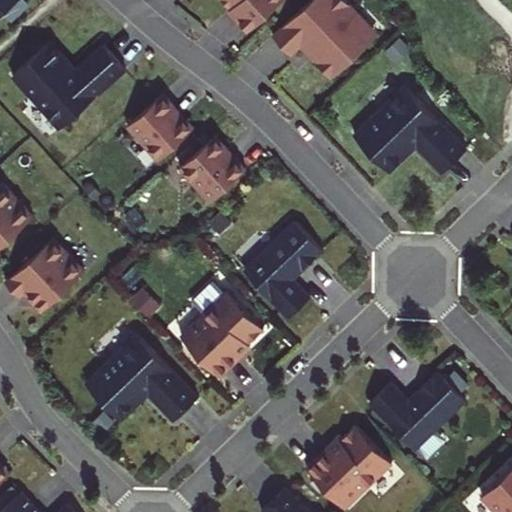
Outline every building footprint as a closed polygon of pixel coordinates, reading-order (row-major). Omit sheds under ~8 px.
[(0,0),(0,12),(13,0),(0,0)] [(236,19),(247,30),(279,0),(223,0),(230,8),(239,17),(236,19)] [(345,0),(308,0),(272,34),(290,53),(299,44),(306,52),(311,47),(320,55),(314,60),(330,77),(371,39),(348,14),(354,9),(345,0)] [(239,17),(230,8),(228,10),(236,19),(239,17)] [(348,14),(371,39),(377,33),(354,9),(348,14)] [(59,126),(125,68),(103,43),(75,68),(50,40),(12,73),(59,126)] [(314,60),(320,55),(311,47),(306,52),(314,60)] [(442,170),(465,147),(404,84),(353,133),(388,170),(416,143),(442,170)] [(173,104),(162,92),(127,124),(157,158),(189,130),(178,118),(169,108),(173,104)] [(169,108),(178,118),(182,114),(178,109),(173,104),(169,108)] [(209,199),(245,168),(234,156),(230,159),(222,150),(211,137),(179,165),(209,199)] [(225,146),(222,150),(230,159),(234,156),(230,151),(225,146)] [(0,245),(32,215),(1,182),(0,182),(0,245)] [(292,277),(322,247),(300,226),(294,219),(243,269),(289,315),(310,295),(292,277)] [(31,299),(34,296),(41,296),(48,303),(84,270),(53,237),(5,281),(19,295),(24,291),(31,299)] [(227,290),(180,335),(220,375),(238,357),(235,354),(263,327),(227,290)] [(41,296),(34,296),(31,299),(37,305),(41,310),(48,303),(41,296)] [(266,330),(263,327),(235,354),(238,357),(255,340),(266,330)] [(174,418),(198,395),(137,332),(86,381),(121,417),(148,391),(174,418)] [(465,398),(438,369),(418,388),(408,398),(390,380),(369,399),(414,447),(465,398)] [(327,450),(355,423),(353,420),(338,434),(325,447),(327,450)] [(306,465),(345,505),(392,460),(355,423),(327,450),(325,447),(306,465)] [(0,460),(0,474),(2,477),(10,471),(4,465),(0,460)] [(511,511),(511,463),(480,494),(497,511),(511,511)] [(310,511),(285,485),(261,508),(265,511),(310,511)] [(57,511),(42,511),(20,489),(0,508),(0,511),(77,511),(68,502),(57,511)]
